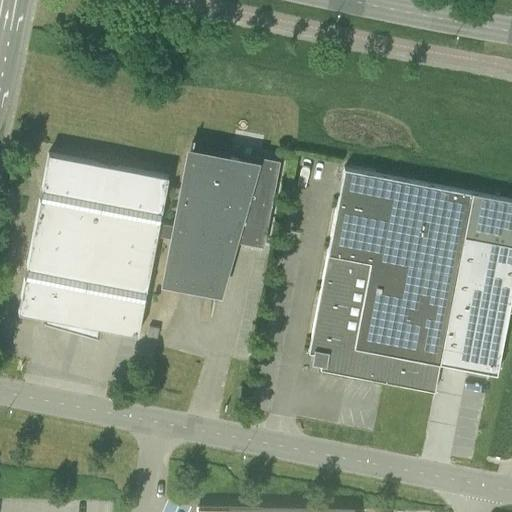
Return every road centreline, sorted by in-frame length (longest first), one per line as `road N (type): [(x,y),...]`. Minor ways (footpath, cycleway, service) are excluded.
road 1 (tertiary): [(460,478),(0,390)]
road 2 (secondary): [(347,0),(511,31)]
